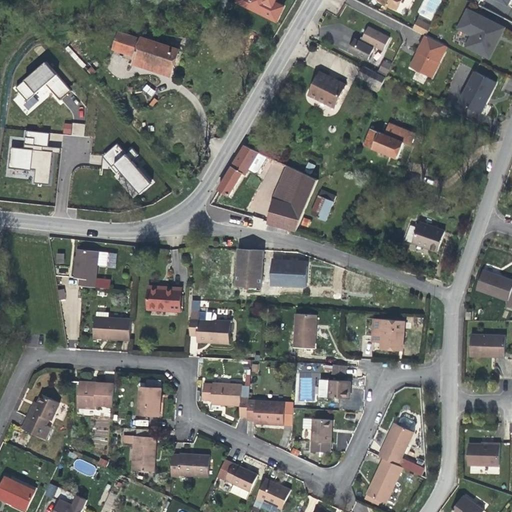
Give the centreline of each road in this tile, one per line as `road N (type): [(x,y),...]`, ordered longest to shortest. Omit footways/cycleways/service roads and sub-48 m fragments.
road 1 (residential): [(0,418),(22,368),(47,353),(174,363),(190,386),(189,409),(203,422),(326,478),(341,472),(385,383),(404,375),(452,378)]
road 2 (residential): [(180,224),(296,239),(454,295)]
road 3 (secondary): [(180,224),(315,0)]
road 4 (track): [(195,203),(58,47)]
road 5 (secondary): [(59,223),(131,230),(180,224)]
